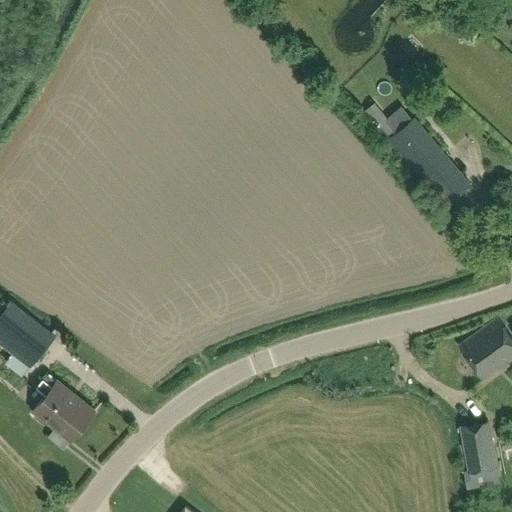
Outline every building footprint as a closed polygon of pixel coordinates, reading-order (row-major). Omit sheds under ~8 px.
[(388,139),(445,207),(471,184),(414,117),(388,139)] [(31,364),(55,334),(12,301),(1,315),(15,326),(3,342),(31,364)] [(511,358),(511,337),(498,318),(460,345),(484,379),(511,358)] [(73,437),(95,411),(57,381),(46,373),(35,387),(46,395),(34,410),(37,413),(34,416),(45,424),(47,421),(55,428),(58,425),(73,437)] [(468,470),(469,472),(497,467),(498,467),(490,420),(460,425),(468,470)] [(468,470),(462,471),(465,487),(499,482),(497,467),(469,472),(468,470)]
